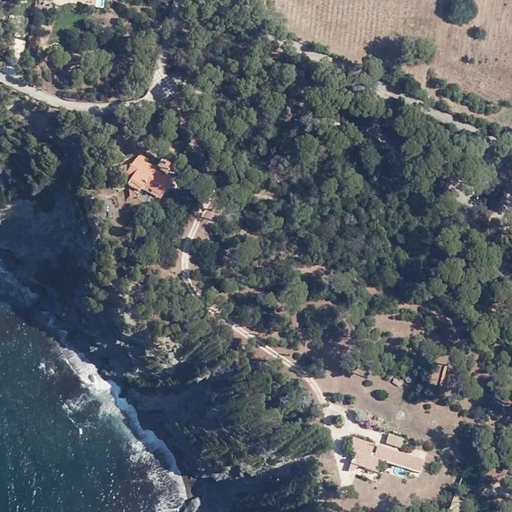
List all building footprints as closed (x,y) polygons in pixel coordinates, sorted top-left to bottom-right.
[(140,154),(130,166),(125,173),(131,178),(127,183),(139,190),(142,187),(159,200),(170,185),(161,179),(152,172),(141,165),(145,159),(140,154)] [(158,164),(152,172),(161,179),(167,171),(158,164)] [(125,173),(122,177),(126,183),(135,195),(139,190),(127,183),(131,178),(125,173)] [(397,447),(401,435),(385,429),(381,441),(397,447)] [(414,471),(418,461),(350,436),(346,445),(355,449),(351,459),(348,459),(344,470),(355,464),(373,471),(378,459),(414,471)]
